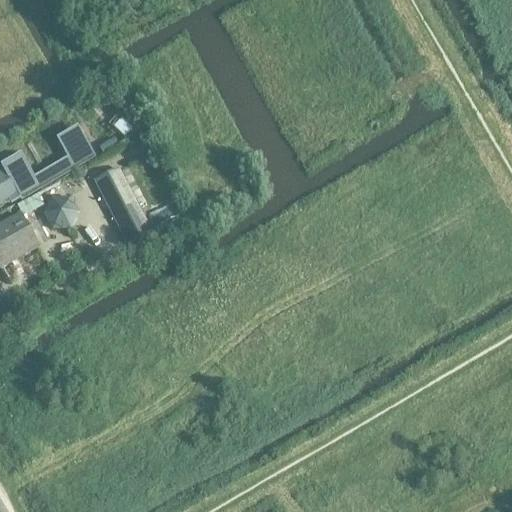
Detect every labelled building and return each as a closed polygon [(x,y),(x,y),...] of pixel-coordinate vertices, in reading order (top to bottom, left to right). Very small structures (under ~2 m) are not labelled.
[(122,122),(114,130),(125,141),(133,132),(122,122)] [(20,155),(3,164),(6,170),(20,195),(21,197),(93,155),(77,126),(58,137),(70,157),(33,178),(20,155)] [(114,139),(98,148),(102,156),(118,147),(114,139)] [(18,196),(20,195),(6,170),(0,174),(0,206),(18,197),(18,196)] [(119,170),(96,182),(129,246),(152,234),(119,170)] [(24,215),(45,205),(39,194),(19,205),(24,215)] [(52,199),(46,212),(53,228),(69,228),(78,213),(69,198),(52,199)] [(0,272),(1,273),(0,272),(40,251),(21,216),(0,227),(0,272)]
